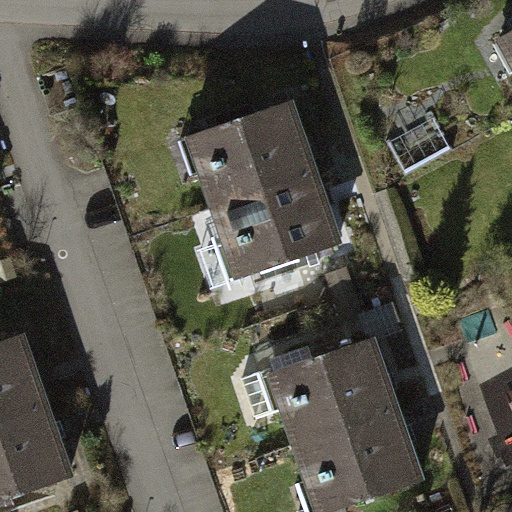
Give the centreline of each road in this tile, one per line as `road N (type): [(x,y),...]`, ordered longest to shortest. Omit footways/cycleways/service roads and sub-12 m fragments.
road 1 (residential): [(0,30),(168,511)]
road 2 (residential): [(12,0),(316,0)]
